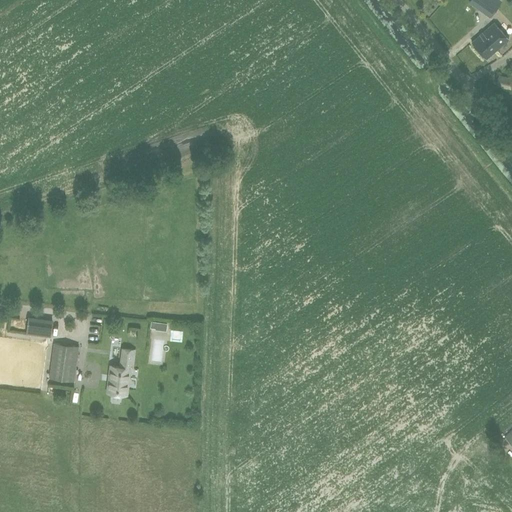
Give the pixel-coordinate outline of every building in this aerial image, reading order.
[(500,0),(471,0),(469,2),(489,16),(500,0)] [(511,0),(498,15),(511,29),(511,0)] [(502,11),(511,1),(509,0),(506,0),(499,8),(502,11)] [(509,39),(494,22),(471,42),(486,59),(509,39)] [(510,88),(511,80),(511,78),(499,75),(496,85),(510,88)] [(50,337),(52,322),(40,320),(38,335),(50,337)] [(127,335),(133,337),(135,330),(129,328),(127,335)] [(79,346),(54,343),(49,377),(74,381),(79,346)] [(130,368),(132,369),(134,350),(123,348),(120,366),(111,365),(107,392),(113,393),(113,395),(120,396),(121,393),(127,394),(130,368)]
